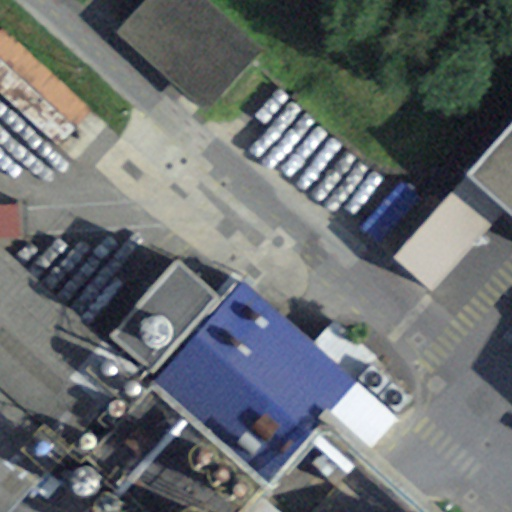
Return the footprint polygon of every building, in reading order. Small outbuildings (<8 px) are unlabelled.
[(262,54),(201,0),(151,0),(119,35),(207,114),(262,54)] [(0,85),(62,146),(96,111),(12,29),(0,40),(0,85)] [(511,215),(511,127),(468,176),(511,215)] [(109,308),(130,328),(181,273),(160,254),(109,308)] [(0,257),(0,511),(23,511),(140,380),(0,257)] [(360,389),(240,286),(147,393),(267,496),(360,389)]
